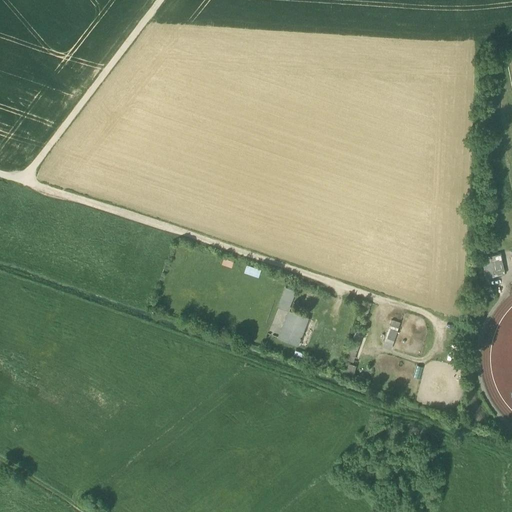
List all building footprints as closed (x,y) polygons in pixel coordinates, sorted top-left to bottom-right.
[(493,270),(491,261),(490,255),(482,257),(486,278),(494,276),(493,270)] [(234,261),(224,258),(222,264),(232,267),(234,261)] [(504,268),(502,259),(491,261),(493,270),(504,268)] [(261,269),(247,264),(244,272),(259,277),(261,269)] [(493,270),(494,276),(505,274),(504,268),(493,270)] [(279,306),(288,309),(295,290),(286,287),(279,306)] [(288,341),(297,345),(308,317),(290,310),(279,338),(285,340),(285,342),(288,343),(288,341)] [(297,345),(300,346),(311,318),(308,316),(308,317),(297,345)] [(391,349),(401,322),(391,319),(382,346),(391,349)] [(365,332),(356,328),(345,358),(354,362),(365,332)] [(294,355),(303,359),(305,354),(296,350),(294,355)] [(353,378),(357,365),(349,363),(345,375),(353,378)]
